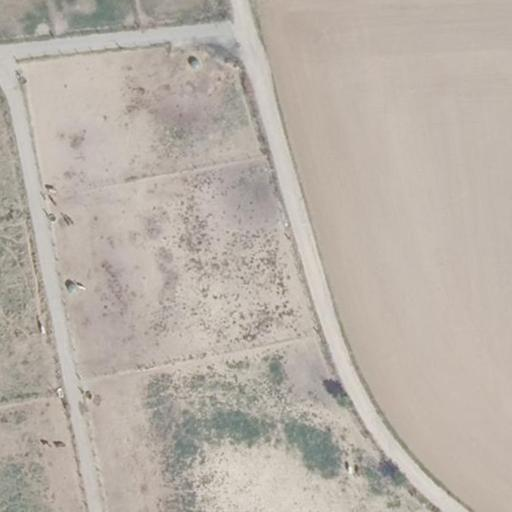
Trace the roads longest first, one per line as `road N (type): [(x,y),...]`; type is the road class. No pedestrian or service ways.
road 1 (track): [(238,0),(335,343),(380,436),(455,511)]
road 2 (track): [(103,511),(6,50)]
road 3 (track): [(245,26),(0,51)]
